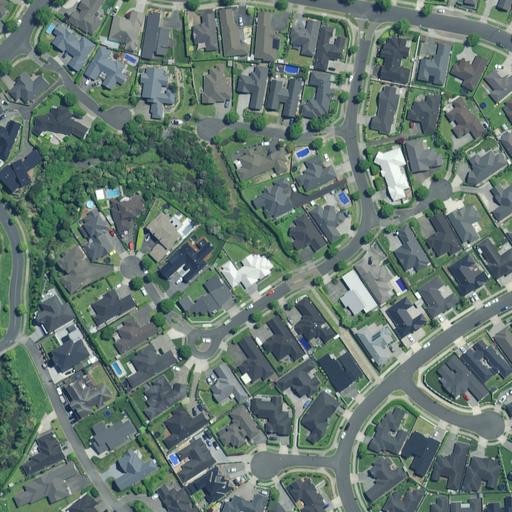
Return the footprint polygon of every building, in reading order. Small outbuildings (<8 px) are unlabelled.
[(90,0),(90,1),(89,0),(83,0),(80,5),(81,5),(77,12),(76,11),(68,22),(79,29),(79,28),(87,33),(88,32),(93,36),(103,21),(95,16),(105,1),(103,0),(90,0)] [(511,3),(511,0),(500,0),(498,7),(510,11),(511,3)] [(244,39),(243,28),(240,28),(237,7),(220,9),(222,29),(225,57),(249,54),(248,44),(246,44),(246,39),(244,39)] [(139,41),(138,40),(141,25),(143,26),(146,14),(132,11),(130,20),(114,16),(109,40),(123,43),(122,47),(126,48),(126,50),(135,52),(135,51),(137,51),(139,41)] [(154,60),(154,54),(157,54),(166,56),(170,29),(159,27),(161,12),(153,11),(152,15),(148,14),(141,58),(154,60)] [(274,48),(276,32),(274,32),(274,28),(270,28),(272,13),(260,11),(255,58),(264,59),(264,61),(276,62),(278,48),(274,48)] [(194,25),(197,51),(202,48),(207,48),(207,51),(218,50),(214,14),(203,15),(204,24),(194,25)] [(320,22),(309,20),(307,30),(293,27),(290,44),(304,46),(302,54),(314,57),(320,22)] [(84,37),(80,42),(78,40),(79,39),(59,25),(53,34),(58,37),(53,43),(68,54),(69,53),(75,57),(69,65),(79,72),(86,62),(84,61),(96,45),(84,37)] [(334,29),(324,27),(316,68),(328,71),(330,59),(341,61),(342,55),(343,55),(346,39),(338,37),(336,46),(330,44),(331,38),(333,38),(334,29)] [(407,40),(390,37),(388,44),(384,44),(382,57),(387,58),(386,67),(383,67),(381,79),(393,81),(393,82),(409,85),(411,70),(401,68),(403,57),(409,58),(411,48),(406,48),(407,40)] [(451,47),(440,45),(438,55),(436,54),(434,61),(422,59),(419,80),(429,82),(430,75),(436,76),(434,84),(444,86),(451,47)] [(111,53),(100,47),(85,75),(96,81),(98,76),(106,80),(103,85),(112,90),(116,82),(123,85),(127,77),(122,74),(126,66),(116,61),(115,63),(108,59),(111,53)] [(478,56),(474,64),(473,63),(472,65),(470,64),(470,63),(462,59),(458,67),(455,66),(451,73),(465,80),(462,85),(474,91),(488,61),(478,56)] [(233,87),(226,87),(226,77),(224,77),(225,65),(216,65),(216,69),(211,69),(211,76),(205,75),(205,93),(203,93),(203,103),(216,103),(216,102),(227,102),(227,99),(232,99),(233,87)] [(269,68),(257,66),(256,73),(252,73),(251,77),(240,75),(238,91),(254,93),(251,108),(262,110),(269,68)] [(148,102),(153,103),(152,113),(153,113),(153,118),(162,119),(164,103),(174,104),(176,91),(167,90),(167,94),(161,94),(162,86),(168,86),(169,77),(164,76),(164,69),(147,68),(147,74),(142,74),(141,83),(144,84),(143,97),(148,98),(148,102)] [(503,79),(495,70),(485,78),(495,90),(490,94),(498,103),(511,91),(511,76),(509,79),(507,76),(503,79)] [(334,90),(331,89),(332,83),(330,83),(331,75),(313,72),(310,85),(319,86),(317,101),(310,100),(309,106),(304,105),(302,116),(318,119),(318,117),(325,118),(325,113),(329,114),(331,100),(333,100),(334,90)] [(21,98),(27,104),(30,101),(32,102),(49,85),(41,76),(34,83),(25,73),(18,80),(20,82),(9,92),(17,101),(21,98)] [(302,81),(291,79),(289,91),(282,90),(283,82),(273,80),(268,108),(278,110),(280,102),(286,103),(283,115),(296,118),(302,81)] [(380,132),(390,135),(396,111),(397,111),(401,97),(396,95),(397,89),(386,86),(384,93),(382,92),(379,104),(380,105),(377,117),(374,116),(371,128),(380,130),(380,132)] [(441,97),(428,95),(427,103),(415,102),(414,110),(410,110),(408,120),(422,122),(425,133),(437,130),(441,97)] [(453,130),(459,138),(465,134),(467,136),(472,132),(476,139),(487,132),(478,119),(475,121),(464,105),(466,104),(461,97),(453,103),(456,108),(446,115),(452,123),(456,120),(459,125),(453,130)] [(75,121),(75,120),(72,119),(72,115),(68,114),(69,108),(59,107),(59,109),(53,108),(52,114),(49,114),(49,115),(35,117),(37,126),(32,132),(40,138),(44,131),(47,131),(73,135),(73,134),(83,140),(89,130),(75,121)] [(0,126),(0,148),(3,149),(0,156),(0,157),(8,161),(22,125),(11,121),(8,130),(0,126)] [(511,136),(510,134),(503,139),(501,140),(511,156),(511,136)] [(424,151),(421,138),(407,141),(413,173),(430,170),(429,168),(443,165),(441,154),(435,155),(434,149),(424,151)] [(283,150),(268,156),(267,154),(263,146),(259,148),(258,146),(246,152),(247,155),(240,159),(244,168),(236,171),(241,182),(275,167),(279,175),(288,171),(285,162),(288,161),(283,150)] [(406,164),(401,148),(384,154),(379,152),(375,162),(382,165),(383,171),(382,171),(384,176),(385,176),(394,201),(406,197),(404,190),(410,188),(405,174),(402,175),(400,167),(406,164)] [(15,180),(19,176),(21,181),(24,187),(32,183),(28,173),(44,159),(37,151),(23,162),(22,159),(13,164),(16,169),(14,171),(9,165),(0,173),(0,177),(14,193),(21,187),(15,180)] [(475,174),(470,173),(469,180),(468,184),(477,185),(508,163),(500,154),(495,157),(491,152),(480,159),(477,155),(469,160),(476,169),(475,174)] [(306,161),(309,169),(305,171),(306,173),(297,177),(301,186),(304,184),(307,191),(337,178),(332,166),(325,169),(319,155),(306,161)] [(290,185),(286,177),(272,184),(274,187),(259,194),(261,197),(253,201),(257,210),(264,207),(269,218),(274,215),(275,217),(293,208),(284,189),(290,185)] [(511,185),(504,191),(500,185),(491,191),(501,206),(493,212),(500,222),(511,214),(511,185)] [(134,220),(134,219),(140,216),(140,215),(146,213),(140,196),(132,199),(131,196),(121,199),(120,197),(109,201),(119,233),(132,229),(129,222),(134,220)] [(477,211),(475,212),(473,209),(475,208),(474,205),(467,209),(466,207),(459,211),(458,209),(448,215),(464,243),(469,240),(470,243),(479,238),(472,225),(482,219),(477,211)] [(342,237),(336,228),(342,224),(341,223),(346,219),(341,212),(337,214),(335,213),(336,207),(327,206),(326,208),(324,211),(321,206),(312,212),(332,243),(342,237)] [(107,230),(111,227),(106,219),(104,220),(97,208),(89,213),(90,214),(85,218),(88,223),(80,227),(86,237),(88,236),(89,239),(92,237),(93,240),(85,245),(94,260),(98,257),(99,258),(104,255),(104,256),(115,249),(105,234),(108,232),(107,230)] [(152,232),(151,233),(155,238),(157,237),(161,241),(149,254),(158,262),(174,246),(173,245),(183,234),(178,230),(183,224),(174,216),(171,219),(163,212),(147,228),(152,232)] [(462,250),(441,213),(431,219),(439,232),(427,239),(433,249),(434,248),(440,257),(449,252),(452,256),(462,250)] [(305,214),(296,221),(299,225),(297,227),(291,227),(291,237),(295,237),(298,240),(293,243),(299,252),(311,244),(317,251),(326,245),(305,214)] [(407,225),(398,230),(401,235),(400,236),(406,245),(395,251),(407,272),(415,267),(418,272),(428,266),(428,265),(430,264),(407,225)] [(511,248),(501,256),(489,239),(479,246),(491,264),(489,265),(499,280),(507,275),(508,276),(511,273),(511,248)] [(188,243),(169,261),(170,262),(161,270),(169,279),(188,261),(189,263),(186,266),(190,269),(192,266),(194,268),(184,277),(189,282),(208,264),(204,259),(216,248),(210,242),(198,253),(188,243)] [(368,251),(369,252),(362,260),(354,266),(381,305),(391,298),(387,292),(391,289),(387,283),(393,279),(383,263),(381,261),(386,258),(377,244),(368,251)] [(81,284),(88,278),(86,275),(87,275),(79,266),(84,261),(83,260),(85,259),(84,257),(86,256),(77,246),(72,250),(70,248),(62,255),(65,258),(59,264),(66,271),(67,270),(70,274),(61,282),(72,294),(82,285),(81,284)] [(222,272),(234,288),(238,285),(237,284),(242,281),(247,289),(259,281),(258,280),(260,278),(261,280),(271,273),(269,270),(273,267),(265,256),(261,259),(259,255),(254,258),(252,255),(242,261),(245,266),(238,271),(231,261),(222,267),(224,270),(222,272)] [(459,286),(466,297),(485,284),(484,283),(489,279),(484,272),(475,278),(469,268),(475,264),(470,255),(450,268),(462,285),(459,286)] [(340,298),(341,300),(346,308),(349,306),(355,315),(364,309),(367,313),(378,305),(354,271),(343,278),(351,290),(340,298)] [(223,308),(221,306),(231,299),(229,298),(234,295),(226,283),(224,285),(218,275),(205,284),(209,291),(197,299),(192,302),(188,296),(180,302),(189,316),(195,312),(197,314),(201,312),(203,315),(209,311),(212,315),(223,308)] [(428,308),(435,318),(449,309),(450,310),(456,307),(455,305),(459,302),(454,294),(444,300),(438,291),(445,286),(439,277),(419,290),(430,307),(428,308)] [(121,301),(114,290),(105,295),(106,297),(94,304),(100,315),(95,318),(99,326),(121,314),(121,315),(138,306),(131,295),(121,301)] [(42,304),(46,310),(38,315),(39,316),(36,317),(40,324),(43,322),(49,333),(76,318),(67,303),(62,306),(56,296),(42,304)] [(330,328),(328,330),(326,327),(324,329),(322,326),(326,323),(306,297),(297,305),(306,317),(294,326),(300,333),(302,332),(309,342),(316,337),(318,339),(320,337),(326,344),(336,336),(330,328)] [(411,333),(412,335),(423,327),(422,325),(427,322),(422,314),(413,320),(407,311),(413,307),(407,297),(388,310),(399,327),(396,329),(403,338),(411,333)] [(141,329),(133,316),(124,322),(127,325),(119,330),(124,338),(116,343),(122,354),(160,331),(154,321),(141,329)] [(305,355),(278,316),(268,322),(277,334),(263,344),(270,354),(272,352),(278,362),(290,354),(296,361),(305,355)] [(390,360),(383,350),(389,346),(388,345),(396,340),(387,326),(373,336),(367,327),(357,333),(380,367),(390,360)] [(511,332),(508,327),(495,337),(511,361),(511,332)] [(275,374),(249,336),(240,342),(251,358),(240,366),(245,374),(241,377),(246,384),(252,380),(254,383),(263,377),(266,381),(275,374)] [(72,341),(53,352),(56,356),(52,358),(58,367),(60,365),(64,371),(90,356),(81,340),(74,344),(72,341)] [(481,361),(486,356),(490,360),(490,361),(495,366),(492,369),(498,375),(500,373),(505,378),(511,371),(511,370),(491,347),(489,348),(482,341),(475,346),(479,350),(474,354),(471,350),(462,357),(485,383),(494,375),(485,365),(484,366),(480,361),(481,361)] [(160,357),(152,344),(137,353),(138,356),(132,359),(140,371),(127,379),(133,390),(179,362),(174,354),(172,350),(160,357)] [(330,353),(319,360),(341,393),(351,386),(350,384),(364,375),(349,352),(336,361),(330,353)] [(489,394),(455,356),(443,366),(441,364),(436,369),(448,383),(444,386),(457,400),(469,389),(480,401),(489,394)] [(284,392),(292,387),(297,393),(302,398),(309,393),(311,397),(319,391),(316,387),(321,384),(316,377),(311,380),(308,375),(317,368),(310,359),(277,382),(284,392)] [(220,403),(233,393),(237,399),(240,403),(248,397),(224,363),(215,370),(220,378),(217,380),(219,383),(210,389),(220,403)] [(174,383),(174,388),(173,388),(164,376),(154,382),(156,385),(145,392),(150,399),(147,401),(151,407),(145,411),(151,420),(186,397),(188,385),(187,385),(174,383)] [(84,391),(78,382),(67,388),(75,401),(70,404),(79,420),(94,412),(91,408),(98,404),(100,408),(106,404),(105,403),(113,398),(105,385),(99,389),(95,389),(92,391),(90,388),(84,391)] [(341,404),(324,391),(301,423),(305,426),(303,428),(307,431),(308,428),(314,432),(308,440),(316,446),(330,426),(327,424),(341,404)] [(283,398),(273,397),(273,402),(263,401),(263,400),(254,399),(253,415),(259,415),(259,418),(271,418),(271,423),(267,423),(267,432),(279,433),(279,435),(291,435),(292,419),(289,418),(289,412),(282,412),(283,398)] [(193,420),(183,405),(174,412),(176,415),(166,422),(174,434),(164,441),(170,450),(209,423),(202,413),(193,420)] [(248,436),(251,441),(261,435),(250,415),(245,405),(230,414),(234,420),(231,422),(233,425),(228,428),(230,432),(226,434),(224,430),(218,434),(225,446),(231,443),(233,446),(236,445),(238,448),(247,443),(244,438),(248,436)] [(386,417),(385,417),(382,422),(380,422),(377,429),(379,430),(375,437),(370,447),(380,452),(382,448),(386,450),(386,448),(399,454),(409,432),(401,429),(397,437),(389,434),(391,428),(397,431),(407,410),(397,406),(394,414),(389,411),(386,417)] [(129,421),(123,425),(120,421),(107,429),(103,422),(93,428),(97,435),(95,437),(98,442),(94,444),(101,455),(111,449),(111,450),(128,440),(127,437),(136,432),(129,421)] [(442,443),(430,437),(428,441),(424,439),(425,436),(415,431),(403,455),(409,458),(412,452),(418,455),(412,468),(418,471),(417,474),(425,478),(442,443)] [(66,459),(53,432),(37,440),(43,453),(32,458),(33,460),(24,465),(29,476),(66,459)] [(217,463),(200,438),(178,453),(183,461),(191,456),(193,459),(183,466),(185,469),(179,473),(186,484),(217,463)] [(450,458),(440,455),(438,463),(436,463),(432,479),(440,481),(441,475),(451,477),(448,488),(459,491),(471,445),(458,442),(454,455),(451,454),(450,458)] [(143,465),(134,451),(119,460),(127,474),(116,481),(122,491),(157,469),(152,460),(143,465)] [(500,459),(498,459),(485,456),(484,459),(473,457),(471,467),(468,466),(463,491),(472,493),(472,490),(479,492),(481,486),(497,489),(501,465),(498,465),(500,459)] [(385,460),(383,457),(374,464),(376,466),(372,469),(381,481),(366,493),(373,503),(407,477),(400,467),(393,472),(390,468),(393,465),(388,458),(385,460)] [(78,474),(73,463),(35,481),(35,482),(26,487),(28,491),(14,497),(19,508),(31,502),(32,504),(48,496),(52,504),(71,495),(65,480),(78,474)] [(217,465),(188,484),(194,493),(206,485),(211,492),(206,495),(211,503),(216,500),(226,494),(226,493),(234,487),(226,474),(224,475),(217,465)] [(326,505),(310,479),(303,484),(300,479),(291,485),(294,490),(291,492),(298,502),(303,499),(308,506),(303,509),(304,511),(325,511),(323,508),(326,505)] [(192,504),(179,482),(173,485),(175,489),(169,492),(166,485),(157,490),(170,511),(168,511),(197,511),(195,508),(192,510),(189,505),(192,504)] [(414,511),(424,493),(416,488),(414,493),(409,491),(403,501),(400,499),(402,495),(394,490),(384,509),(389,511),(414,511)] [(98,504),(89,493),(70,509),(73,511),(98,511),(95,508),(98,504)] [(263,511),(268,497),(257,493),(255,501),(236,494),(233,502),(224,499),(221,508),(224,509),(223,511),(241,511),(242,511),(245,511),(263,511)] [(446,511),(448,497),(439,496),(439,503),(433,503),(432,511),(446,511)] [(511,511),(511,496),(507,496),(507,507),(501,507),(500,502),(489,503),(489,508),(486,508),(486,511),(511,511)] [(462,501),(451,502),(451,511),(481,511),(481,498),(470,498),(471,507),(462,508),(462,501)] [(287,511),(278,502),(269,511),(287,511)]
